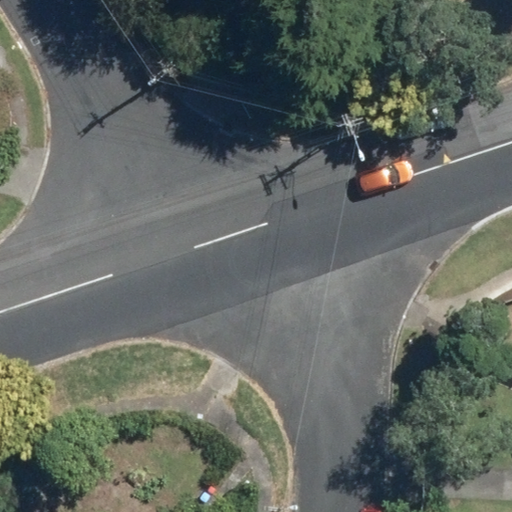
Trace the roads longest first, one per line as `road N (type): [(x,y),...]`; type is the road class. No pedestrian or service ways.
road 1 (residential): [(237,240),(187,201),(51,0)]
road 2 (residential): [(237,240),(283,281),(319,339),(331,381),(335,511)]
road 3 (tertiary): [(511,147),(237,240)]
road 4 (tertiary): [(237,240),(0,320)]
